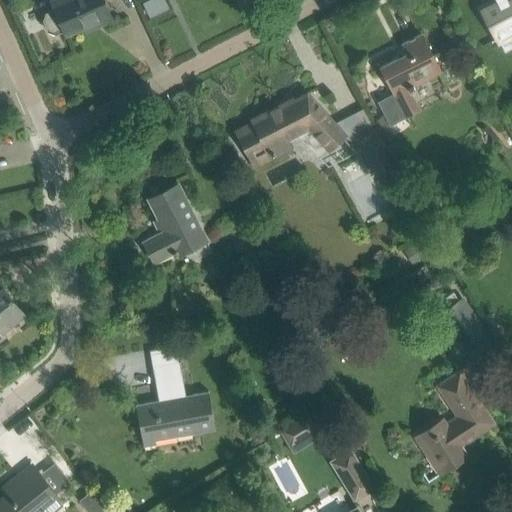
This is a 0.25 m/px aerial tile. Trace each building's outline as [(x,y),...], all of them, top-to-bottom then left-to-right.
[(111,19),(102,0),(53,0),(51,1),(54,8),(46,12),(43,20),(47,31),(55,34),(64,30),(65,33),(96,20),(98,24),(111,19)] [(511,0),(496,0),(497,2),(481,10),(484,16),(483,17),(490,32),(492,31),(497,42),(499,41),(511,34),(511,0)] [(380,67),(395,95),(407,119),(422,111),(410,88),(441,72),(421,34),(402,43),(407,53),(380,67)] [(308,125),(329,148),(344,134),(306,94),(282,106),(281,105),(253,119),(254,122),(237,131),(254,164),(289,146),(285,138),(308,125)] [(373,124),(376,129),(385,147),(395,141),(384,118),(373,124)] [(396,168),(385,147),(376,129),(354,139),(368,166),(370,165),(376,178),(396,168)] [(173,255),(173,256),(205,239),(178,184),(149,199),(158,218),(154,220),(160,233),(144,241),(154,261),(168,253),(170,256),(173,255)] [(424,240),(404,252),(412,265),(432,253),(424,240)] [(257,282),(262,291),(278,283),(273,274),(257,282)] [(3,288),(0,290),(0,332),(23,314),(3,288)] [(143,447),(155,445),(155,441),(215,430),(208,392),(186,396),(179,355),(152,360),(157,388),(160,388),(162,400),(135,404),(143,447)] [(471,391),(474,389),(461,370),(438,385),(459,416),(446,425),(443,419),(416,437),(440,472),(465,454),(459,445),(492,423),(471,391)] [(242,387),(223,390),(226,405),(245,401),(242,387)] [(307,415),(280,431),(289,446),(316,430),(307,415)] [(343,438),(325,448),(331,458),(328,460),(353,501),(374,489),(343,438)] [(0,511),(40,511),(58,498),(31,466),(2,489),(7,495),(0,501),(0,511)] [(106,511),(89,490),(77,499),(87,511),(106,511)]
